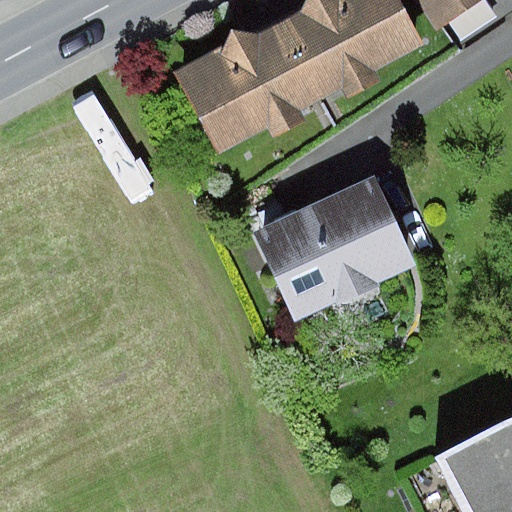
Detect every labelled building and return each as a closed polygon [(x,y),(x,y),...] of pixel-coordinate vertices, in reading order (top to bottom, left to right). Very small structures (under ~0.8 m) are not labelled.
[(422,53),(395,0),(311,0),(305,12),(282,24),(322,105),(338,97),(344,108),(380,90),(374,77),(422,53)] [(423,0),(441,24),(473,0),(423,0)] [(220,55),(181,74),(221,154),(269,130),(275,142),(312,124),(306,113),(322,105),(282,24),(259,36),(233,32),(220,55)] [(364,197),(262,242),(294,314),(333,296),(343,318),(372,305),(362,281),(395,266),(364,197)] [(511,511),(511,429),(430,468),(451,511),(511,511)]
